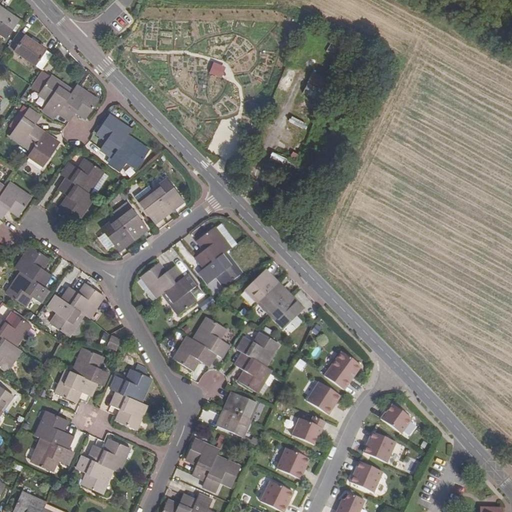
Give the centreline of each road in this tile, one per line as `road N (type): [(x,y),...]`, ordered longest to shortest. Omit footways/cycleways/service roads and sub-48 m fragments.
road 1 (residential): [(123,282),(123,303),(187,411),(148,511)]
road 2 (tertiary): [(400,368),(227,192)]
road 3 (tertiary): [(227,192),(80,42)]
road 4 (residential): [(313,511),(359,411),(400,368)]
road 5 (tertiary): [(511,489),(400,368)]
road 6 (residential): [(227,192),(131,266),(123,282)]
road 7 (residential): [(6,236),(32,227),(123,282)]
